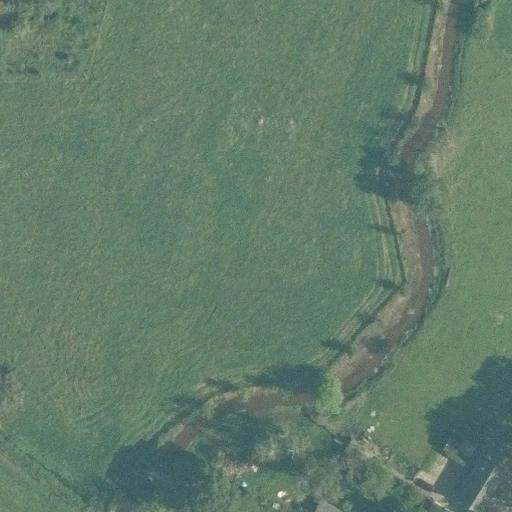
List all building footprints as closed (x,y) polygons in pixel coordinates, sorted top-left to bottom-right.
[(143,438),(160,450),(180,423),(186,414),(169,402),(143,438)] [(450,435),(443,447),(452,453),(459,441),(450,435)] [(353,450),(377,466),(382,458),(351,436),(342,448),(350,454),(353,450)] [(458,492),(464,495),(481,506),(511,455),(511,454),(489,441),(458,492)] [(312,511),(345,511),(321,498),(312,511)] [(427,511),(448,511),(433,503),(427,511)]
